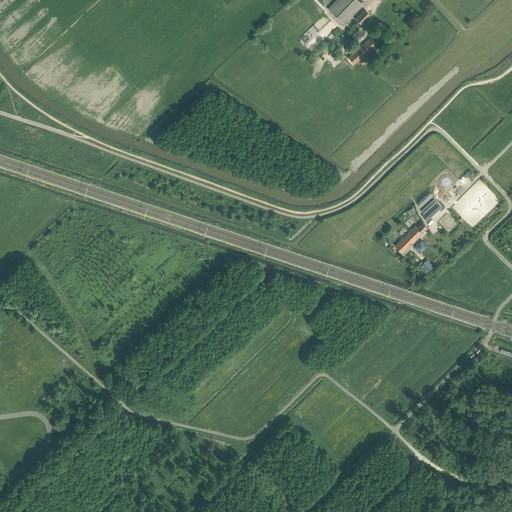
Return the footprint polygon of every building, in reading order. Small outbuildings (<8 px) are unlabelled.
[(343,23),(360,6),(362,4),(357,0),(336,0),(328,9),(343,23)] [(361,24),(370,15),(365,10),(356,19),(361,24)] [(364,35),(358,28),(352,34),(357,40),(364,35)] [(371,50),(375,46),(375,47),(376,46),(384,39),(377,31),(359,47),(357,45),(354,48),(356,50),(348,57),(354,64),(359,60),(362,64),(370,58),(366,54),(367,53),(369,55),(373,52),(371,50)] [(419,202),(421,205),(428,199),(426,196),(419,202)] [(423,216),(427,220),(441,207),(434,199),(422,211),(425,214),(423,216)] [(416,225),(396,246),(402,252),(419,236),(420,236),(423,234),(422,232),(428,227),(422,219),(420,221),(422,223),(418,227),(416,225)] [(423,239),(415,246),(420,253),(429,246),(423,239)] [(423,260),(419,264),(428,273),(432,270),(423,260)]
